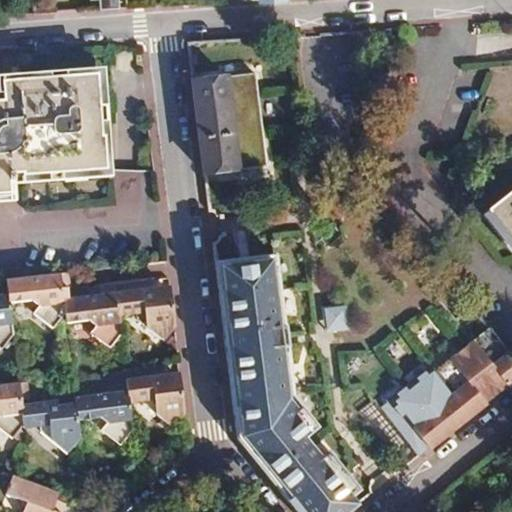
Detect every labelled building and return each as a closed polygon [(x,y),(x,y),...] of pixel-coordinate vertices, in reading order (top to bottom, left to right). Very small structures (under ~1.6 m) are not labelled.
[(254,71),(191,79),(203,173),(266,165),(254,71)] [(14,103),(0,103),(0,195),(6,195),(5,176),(102,171),(100,139),(98,139),(94,77),(13,79),(14,103)] [(511,191),(487,211),(511,243),(511,191)] [(290,397),(274,256),(214,263),(236,439),(295,511),(344,511),(351,507),(345,499),(356,490),(332,460),(333,459),(333,458),(332,457),(332,456),(332,455),(331,454),(330,453),(329,453),(329,452),(328,452),(327,451),(326,451),(325,451),(324,451),(323,451),(322,452),(321,452),(320,453),(320,454),(319,454),(319,455),(318,456),(318,457),(318,458),(317,458),(317,459),(301,437),(314,427),(290,397)] [(7,302),(22,300),(35,312),(31,318),(49,332),(63,316),(60,297),(59,290),(54,291),(52,274),(4,280),(6,292),(7,298),(7,302)] [(166,287),(149,289),(149,297),(167,295),(166,287)] [(113,292),(114,301),(116,318),(140,315),(149,322),(143,329),(160,342),(171,328),(167,295),(149,297),(149,289),(113,292)] [(113,292),(94,294),(95,303),(114,301),(113,292)] [(60,297),(63,316),(63,322),(77,321),(90,332),(85,338),(103,352),(118,335),(116,318),(114,301),(95,303),(94,294),(60,297)] [(0,350),(12,335),(7,302),(7,298),(0,298),(0,350)] [(318,305),(319,330),(343,329),(342,304),(318,305)] [(511,354),(473,305),(456,319),(471,339),(506,383),(511,378),(511,354)] [(506,383),(471,339),(419,380),(416,377),(364,418),(402,466),(506,383)] [(177,374),(158,376),(159,385),(178,383),(177,374)] [(125,389),(126,396),(128,406),(151,403),(159,409),(154,417),(171,429),(182,415),(180,404),(178,383),(159,385),(158,376),(124,379),(125,389)] [(18,379),(12,380),(14,396),(20,396),(18,379)] [(0,430),(10,437),(23,420),(21,399),(20,396),(14,396),(12,380),(0,381),(0,430)] [(125,389),(109,390),(110,398),(126,396),(125,389)] [(74,395),(75,402),(77,420),(95,418),(103,425),(99,432),(119,447),(131,432),(128,406),(126,396),(110,398),(109,390),(74,395)] [(74,395),(57,396),(57,403),(75,402),(74,395)] [(57,396),(21,399),(23,420),(24,425),(50,422),(59,429),(53,437),(70,448),(80,436),(77,420),(75,402),(57,403),(57,396)] [(2,497),(22,505),(25,511),(56,511),(52,510),(56,497),(8,479),(2,497)]
